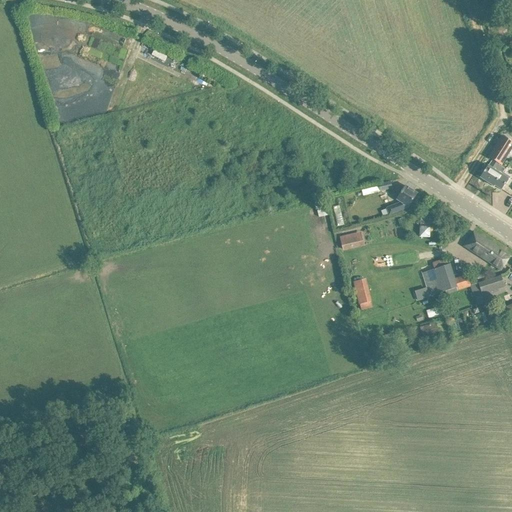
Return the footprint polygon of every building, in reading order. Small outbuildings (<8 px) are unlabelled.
[(86,26),(84,34),(124,46),(126,38),(86,26)] [(154,48),(151,56),(172,63),(175,56),(154,48)] [(492,161),(499,165),(500,164),(502,166),(511,149),(511,141),(502,135),(487,157),(492,161)] [(492,161),(488,166),(480,178),(494,187),(494,186),(501,190),(505,184),(506,185),(510,178),(503,173),(505,169),(499,165),(492,161)] [(380,191),(392,188),(391,181),(378,184),(380,191)] [(386,208),(389,215),(409,207),(417,193),(406,186),(397,200),(401,202),(386,208)] [(420,226),(420,237),(433,237),(433,225),(420,226)] [(340,237),(343,250),(364,246),(361,232),(340,237)] [(464,246),(501,270),(510,256),(473,232),(464,246)] [(444,260),(433,263),(434,269),(446,266),(444,260)] [(434,269),(422,273),(426,289),(429,296),(445,291),(456,288),(457,290),(466,288),(462,276),(454,278),(450,265),(446,266),(434,269)] [(477,280),(484,278),(483,272),(476,274),(476,275),(472,276),(473,280),(477,279),(477,280)] [(478,283),(482,294),(504,286),(501,275),(478,283)] [(353,282),(359,304),(371,301),(366,279),(353,282)] [(490,310),(487,311),(490,321),(499,317),(497,313),(496,308),(495,308),(490,310)] [(420,327),(423,339),(440,333),(436,322),(420,327)]
